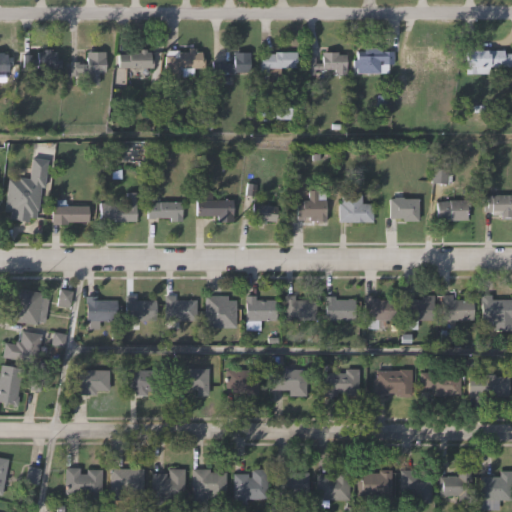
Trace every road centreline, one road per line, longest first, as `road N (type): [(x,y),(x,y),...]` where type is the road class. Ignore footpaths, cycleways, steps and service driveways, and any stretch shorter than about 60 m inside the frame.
road 1 (residential): [(0,14),(511,10)]
road 2 (residential): [(0,262),(511,260)]
road 3 (residential): [(0,429),(511,431)]
